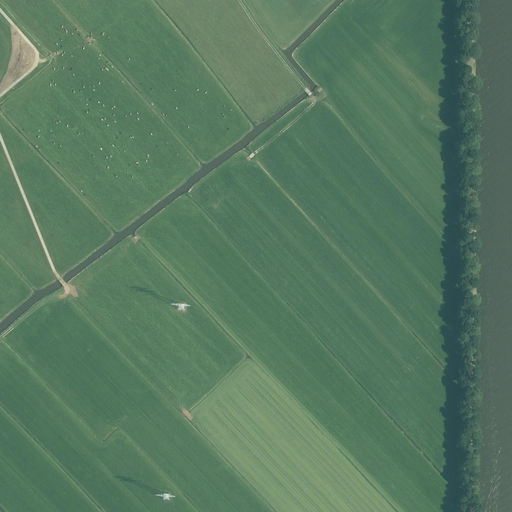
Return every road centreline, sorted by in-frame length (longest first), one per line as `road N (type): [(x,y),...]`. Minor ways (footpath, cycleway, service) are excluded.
road 1 (track): [(0,137),(54,272),(69,290),(0,338)]
road 2 (track): [(238,0),(311,96)]
